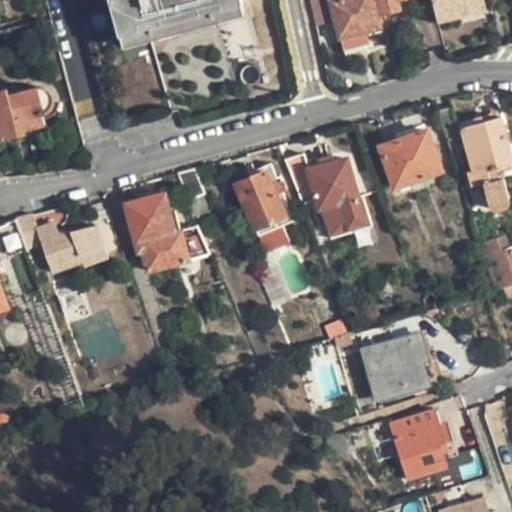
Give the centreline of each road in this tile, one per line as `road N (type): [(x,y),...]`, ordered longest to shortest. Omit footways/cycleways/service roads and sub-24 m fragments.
road 1 (residential): [(0,201),(320,113)]
road 2 (residential): [(320,113),(454,72),(511,70)]
road 3 (unknown): [(109,171),(66,0)]
